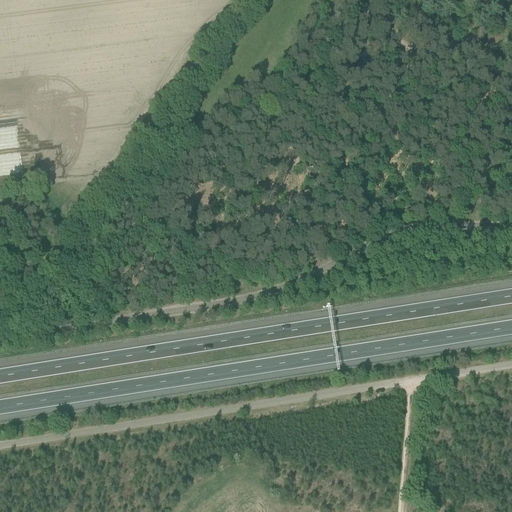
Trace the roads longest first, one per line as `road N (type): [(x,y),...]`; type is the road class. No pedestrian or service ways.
road 1 (unclassified): [(511,227),(404,229),(263,294),(0,339)]
road 2 (unclassified): [(0,444),(511,364)]
road 3 (motorway): [(511,296),(0,376)]
road 4 (motorway): [(0,407),(511,327)]
road 5 (track): [(409,380),(403,511)]
